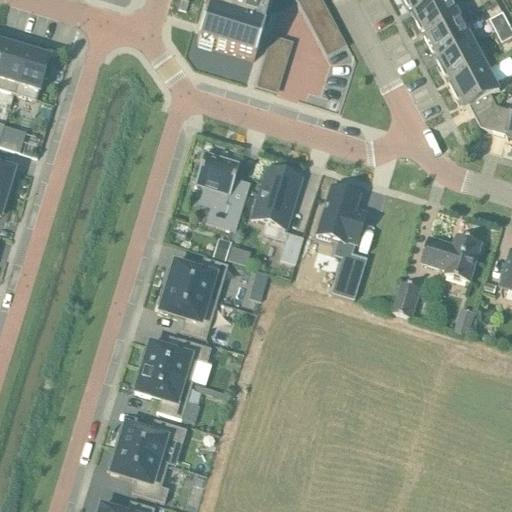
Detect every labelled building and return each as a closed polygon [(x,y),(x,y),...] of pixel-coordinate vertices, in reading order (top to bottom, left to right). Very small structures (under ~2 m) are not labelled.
[(200,35),(197,46),(254,63),(272,0),(204,0),(204,4),(209,6),(200,35)] [(412,18),(413,18),(447,0),(402,0),(409,11),(412,10),(416,16),(412,18)] [(450,0),(447,0),(413,18),(421,35),(425,33),(428,39),(425,41),(425,42),(462,22),(450,0)] [(509,27),(503,16),(490,23),(496,34),(509,27)] [(437,64),(438,66),(475,46),(462,22),(425,42),(434,58),(437,56),(440,63),(437,64)] [(511,32),(509,27),(496,34),(502,46),(511,40),(511,32)] [(450,88),(450,89),(487,69),(475,46),(438,66),(446,81),(449,80),(453,86),(450,88)] [(0,92),(14,97),(27,54),(6,48),(0,68),(0,92)] [(46,68),(48,60),(27,54),(14,97),(35,104),(43,80),(46,81),(50,69),(46,68)] [(487,69),(450,89),(459,105),(462,103),(465,109),(462,111),(463,113),(470,109),(481,131),(497,109),(491,98),(500,93),(487,69)] [(506,143),(511,144),(511,113),(497,109),(481,131),(508,139),(506,143)] [(231,193),(239,168),(204,157),(194,189),(219,197),(215,212),(210,211),(205,227),(235,236),(246,198),(231,193)] [(0,194),(9,197),(15,179),(12,178),(14,173),(0,168),(0,194)] [(301,183),(267,172),(252,222),(286,233),(301,183)] [(328,192),(313,240),(342,249),(339,260),(348,263),(338,294),(354,299),(365,265),(355,262),(358,254),(368,224),(355,220),(360,202),(328,192)] [(0,217),(1,215),(3,216),(9,197),(0,194),(0,217)] [(288,237),(279,264),(294,269),(303,242),(288,237)] [(429,241),(423,260),(421,266),(447,274),(445,278),(470,285),(482,246),(457,238),(454,249),(429,241)] [(218,241),(212,260),(224,264),(230,245),(218,241)] [(511,256),(502,288),(511,291),(511,256)] [(172,265),(165,291),(208,304),(215,281),(224,284),(228,269),(203,262),(200,273),(172,265)] [(255,275),(251,288),(264,291),(268,278),(255,275)] [(486,285),(484,293),(494,296),(496,288),(486,285)] [(402,286),(393,316),(411,322),(421,291),(402,286)] [(208,304),(165,291),(157,316),(184,325),(180,336),(205,343),(209,330),(201,327),(208,304)] [(461,312),(454,336),(469,340),(476,316),(461,312)] [(148,345),(140,371),(142,371),(184,384),(191,362),(207,366),(211,352),(179,342),(175,354),(148,345)] [(138,374),(133,390),(136,390),(134,396),(160,404),(156,416),(181,423),(186,406),(190,392),(192,386),(188,384),(187,385),(184,384),(142,371),(141,375),(138,374)] [(124,426),(116,452),(159,465),(166,442),(182,447),(186,433),(154,423),(151,434),(124,426)] [(159,465),(116,452),(108,478),(135,486),(131,497),(163,507),(168,493),(152,489),(159,465)]
